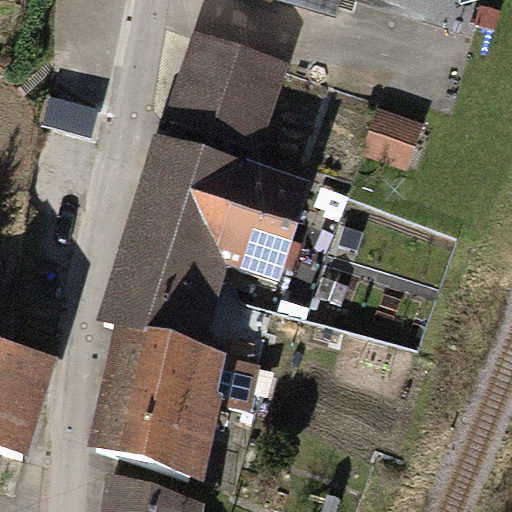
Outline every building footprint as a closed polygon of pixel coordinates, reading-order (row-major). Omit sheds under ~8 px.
[(439,0),(246,0),(310,17),(314,0),(321,0),(432,30),(439,0)] [(511,133),(511,48),(494,42),(462,130),(507,147),(511,133)] [(169,140),(273,178),(302,79),(192,43),(169,140)] [(103,108),(59,93),(46,128),(90,143),(103,108)] [(431,133),(388,118),(373,161),(416,176),(431,133)] [(144,339),(224,364),(261,271),(324,289),(351,208),(273,178),(169,140),(122,325),(144,339)] [(224,364),(144,339),(106,461),(213,494),(251,372),(224,364)] [(0,348),(0,464),(10,468),(40,476),(73,375),(0,348)] [(0,506),(10,468),(0,464),(0,506)] [(213,511),(117,485),(109,511),(213,511)]
